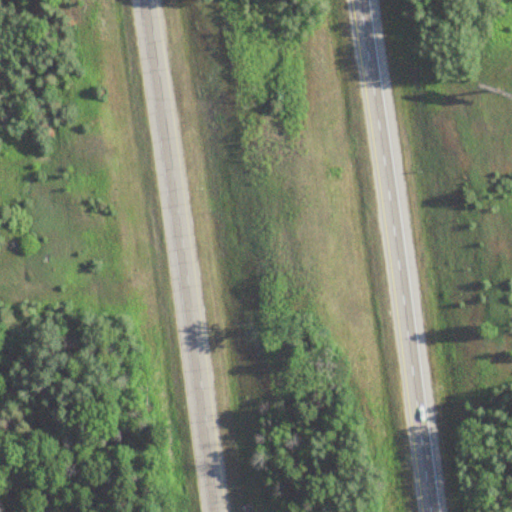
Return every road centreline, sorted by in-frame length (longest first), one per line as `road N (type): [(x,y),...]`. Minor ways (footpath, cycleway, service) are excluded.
road 1 (motorway): [(141,0),(212,511)]
road 2 (motorway): [(428,511),(361,0)]
